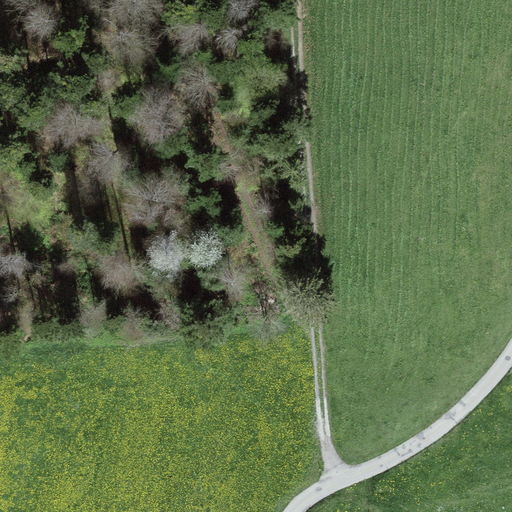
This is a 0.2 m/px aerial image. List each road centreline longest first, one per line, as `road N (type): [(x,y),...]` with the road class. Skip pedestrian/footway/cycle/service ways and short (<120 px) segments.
road 1 (track): [(343,483),(324,450),(303,0)]
road 2 (unclassified): [(511,356),(445,429),(290,511)]
